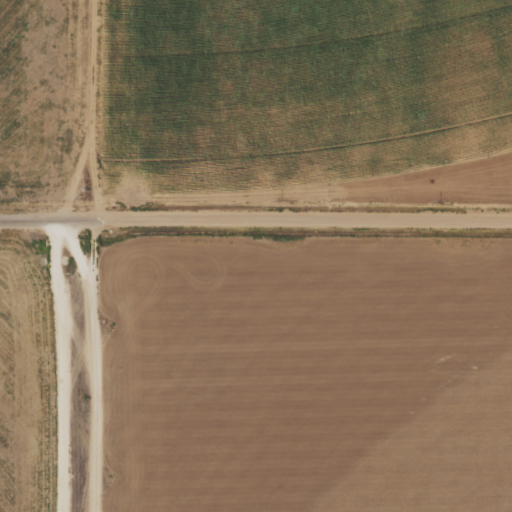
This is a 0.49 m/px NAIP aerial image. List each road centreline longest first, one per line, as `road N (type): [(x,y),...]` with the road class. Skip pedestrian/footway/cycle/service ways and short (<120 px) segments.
road 1 (residential): [(511,234),(0,234)]
road 2 (residential): [(55,511),(54,236)]
road 3 (residential): [(86,0),(90,236)]
